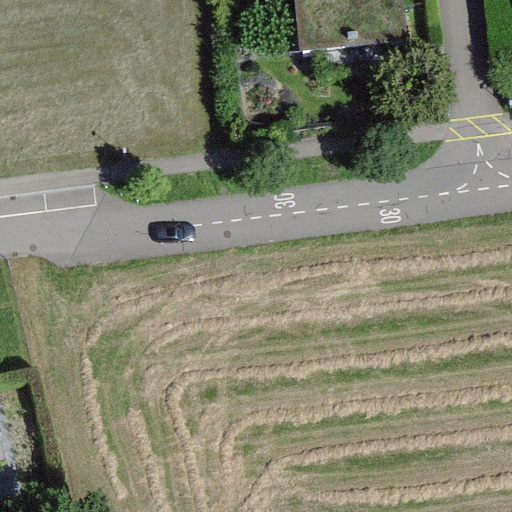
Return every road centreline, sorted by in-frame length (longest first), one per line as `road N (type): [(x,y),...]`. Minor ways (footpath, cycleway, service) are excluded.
road 1 (residential): [(0,243),(487,194)]
road 2 (residential): [(487,194),(467,0)]
